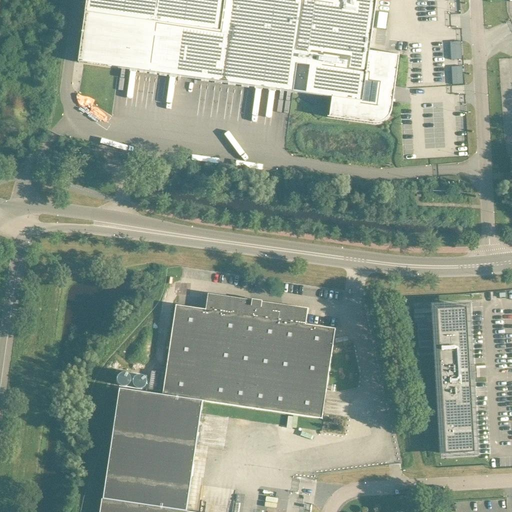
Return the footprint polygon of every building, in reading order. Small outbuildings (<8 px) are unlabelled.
[(87,0),(79,63),(246,86),(331,97),(332,98),(332,101),(330,117),(328,117),(328,118),(373,124),(375,124),(378,124),(381,123),(383,122),(385,120),(387,119),(389,117),(390,114),(391,112),(392,109),(400,54),(399,54),(399,56),(381,53),(369,52),(374,19),(376,0),(87,0)] [(450,59),(462,58),(461,41),(449,41),(450,59)] [(463,65),(451,66),(451,84),(464,84),(463,65)] [(115,388),(98,511),(189,511),(188,511),(202,401),(323,417),(334,327),(305,324),(307,307),(205,294),(203,308),(173,304),(161,394),(115,388)] [(445,454),(475,452),(467,307),(437,309),(445,454)] [(430,323),(418,324),(420,353),(431,353),(430,323)]
